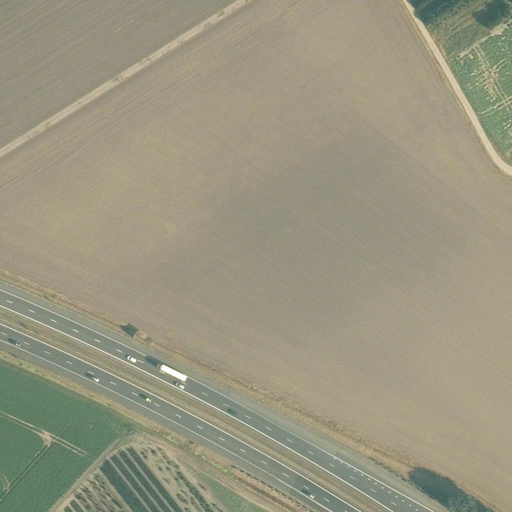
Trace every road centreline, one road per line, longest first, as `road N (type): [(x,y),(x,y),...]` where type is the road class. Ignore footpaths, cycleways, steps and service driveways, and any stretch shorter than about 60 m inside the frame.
road 1 (motorway): [(404,511),(255,422),(0,299)]
road 2 (motorway): [(0,333),(244,452),(343,511)]
road 3 (track): [(511,177),(500,170),(402,0)]
